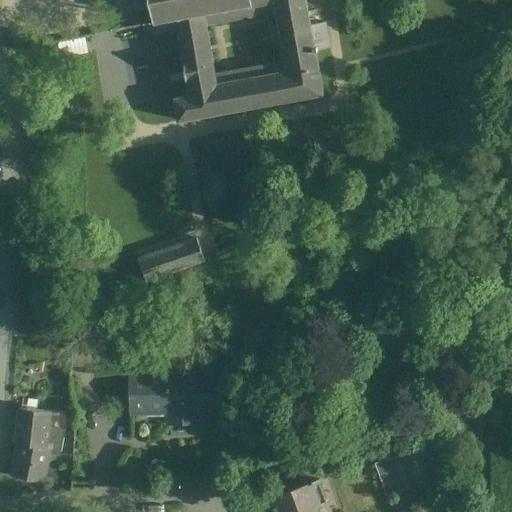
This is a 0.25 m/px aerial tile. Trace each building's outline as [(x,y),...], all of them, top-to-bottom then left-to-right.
[(140,0),(142,8),(151,6),(154,20),(143,22),(145,33),(146,35),(177,29),(189,95),(175,97),(179,120),(324,94),(316,48),(311,23),(306,0),(140,0)] [(325,21),(311,23),(316,48),(330,46),(325,21)] [(337,88),(330,46),(316,48),(324,94),(335,92),(337,88)] [(197,238),(140,258),(147,280),(204,260),(197,238)] [(97,340),(71,340),(72,366),(98,365),(97,340)] [(224,373),(131,375),(131,412),(168,412),(168,424),(196,423),(196,411),(224,410),(224,373)] [(36,410),(19,408),(14,441),(19,442),(32,444),(36,410)] [(52,412),(36,410),(32,444),(47,448),(48,443),(52,412)] [(511,413),(489,413),(490,501),(511,501),(511,413)] [(446,437),(424,446),(437,478),(458,470),(446,437)] [(32,444),(19,442),(12,475),(43,481),(51,443),(48,443),(47,448),(32,444)] [(397,456),(375,464),(387,497),(409,489),(397,456)] [(331,511),(319,479),(266,498),(271,511),(331,511)] [(511,511),(511,501),(490,501),(488,501),(487,511),(511,511)]
